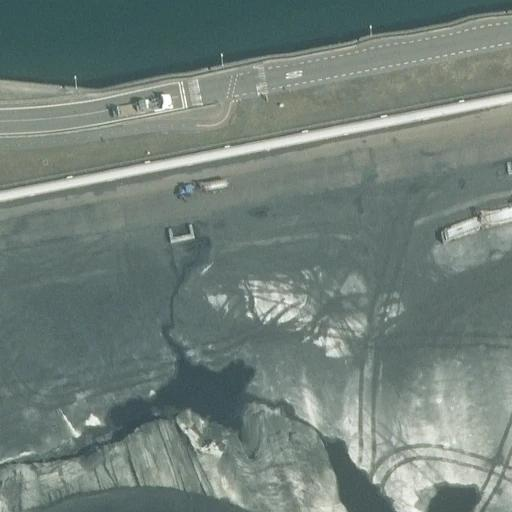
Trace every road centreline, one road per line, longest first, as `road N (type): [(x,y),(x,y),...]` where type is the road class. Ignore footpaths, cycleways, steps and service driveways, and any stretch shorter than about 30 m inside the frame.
road 1 (unclassified): [(511,31),(231,85)]
road 2 (unclassified): [(0,122),(97,114),(231,85)]
